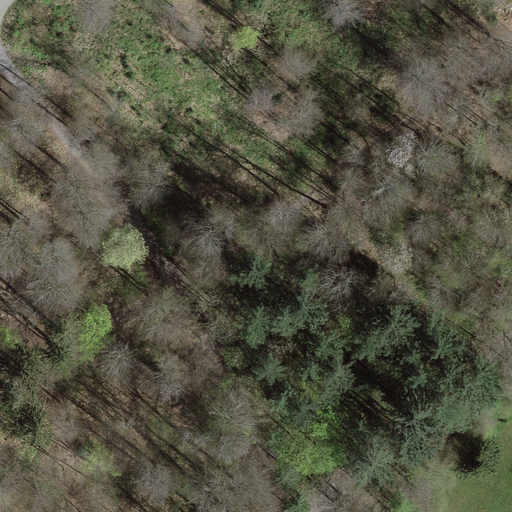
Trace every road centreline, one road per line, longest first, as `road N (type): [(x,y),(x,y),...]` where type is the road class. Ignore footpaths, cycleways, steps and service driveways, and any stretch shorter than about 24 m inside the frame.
road 1 (track): [(0,406),(95,347),(154,247),(315,178),(462,64),(511,46)]
road 2 (track): [(266,511),(250,442),(154,247),(0,62)]
